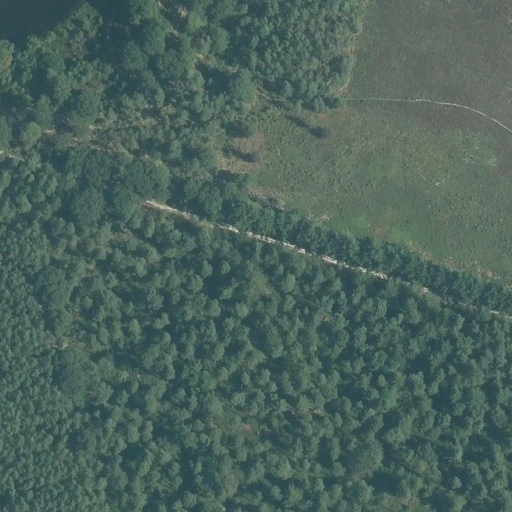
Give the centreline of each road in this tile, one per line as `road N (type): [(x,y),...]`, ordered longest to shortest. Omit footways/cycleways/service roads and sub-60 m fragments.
road 1 (track): [(0,150),(511,319)]
road 2 (track): [(110,511),(43,237),(45,226),(90,200),(99,185)]
